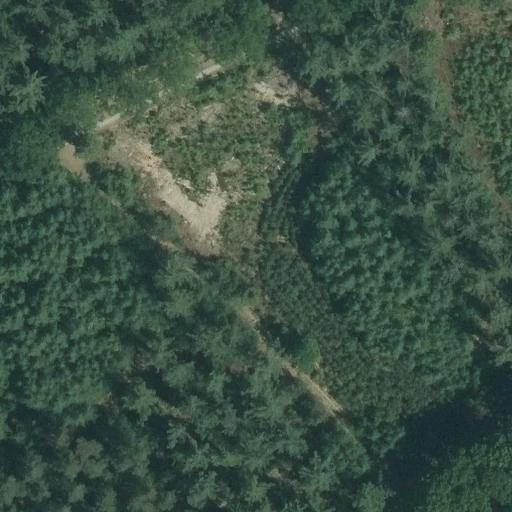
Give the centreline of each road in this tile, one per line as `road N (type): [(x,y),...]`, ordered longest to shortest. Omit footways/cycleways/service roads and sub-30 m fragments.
road 1 (track): [(416,511),(61,143),(0,92)]
road 2 (track): [(307,0),(0,150)]
